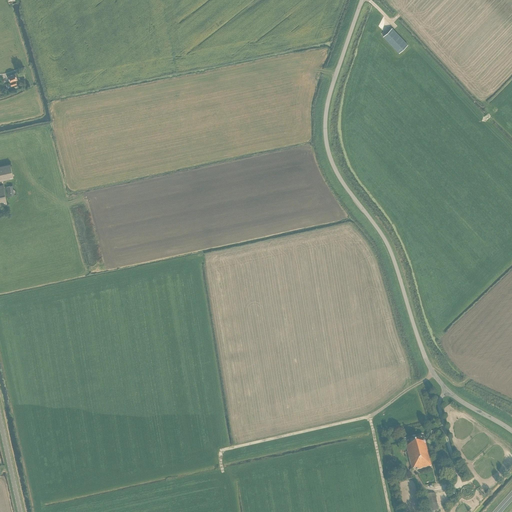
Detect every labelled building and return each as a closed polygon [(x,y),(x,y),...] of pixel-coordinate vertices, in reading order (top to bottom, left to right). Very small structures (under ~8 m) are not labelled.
[(392,28),(383,36),(399,53),(408,45),(392,28)] [(15,80),(18,79),(15,73),(8,76),(11,86),(14,85),(15,88),(23,85),(22,82),(17,84),(15,80)] [(10,164),(0,166),(0,180),(13,178),(10,164)] [(423,435),(404,440),(408,458),(410,464),(412,470),(417,468),(417,469),(431,466),(423,435)] [(428,511),(436,511),(438,511),(435,493),(426,495),(428,511)]
